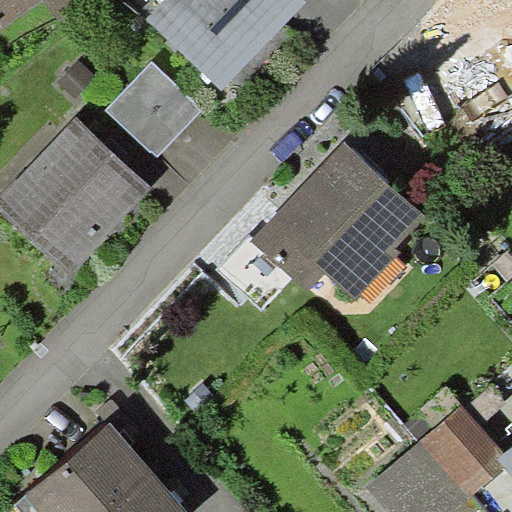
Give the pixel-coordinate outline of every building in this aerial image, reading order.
[(0,0),(0,27),(40,0),(47,0),(63,22),(95,0),(0,0)] [(164,0),(146,19),(222,91),(293,15),(306,2),(304,0),(303,0),(164,0)] [(362,0),(304,0),(306,2),(293,15),(323,44),(365,2),(362,0)] [(96,76),(80,60),(58,82),(75,98),(96,76)] [(154,151),(158,156),(201,110),(196,106),(197,104),(153,62),(107,110),(150,152),(154,151)] [(0,198),(0,210),(73,275),(152,188),(76,117),(0,198)] [(325,273),(354,301),(361,293),(396,256),(400,252),(395,248),(425,215),(345,141),(254,237),(251,241),(293,277),(309,291),(325,273)] [(261,309),(293,277),(251,241),(254,237),(250,234),(217,269),(261,309)] [(405,265),(396,256),(361,293),(371,302),(405,265)] [(110,422),(118,431),(131,421),(113,398),(97,410),(108,424),(110,422)] [(421,441),(422,441),(470,498),(507,467),(499,458),(505,451),(499,443),(463,404),(421,441)] [(102,511),(151,471),(118,431),(110,422),(108,424),(26,494),(41,511),(102,511)] [(505,451),(511,445),(511,423),(506,428),(510,433),(499,443),(505,451)] [(390,511),(453,511),(470,498),(422,441),(369,485),(390,511)] [(511,445),(505,451),(499,458),(507,467),(511,472),(511,445)] [(186,511),(151,471),(102,511),(186,511)] [(20,511),(41,511),(26,494),(14,504),(20,511)]
